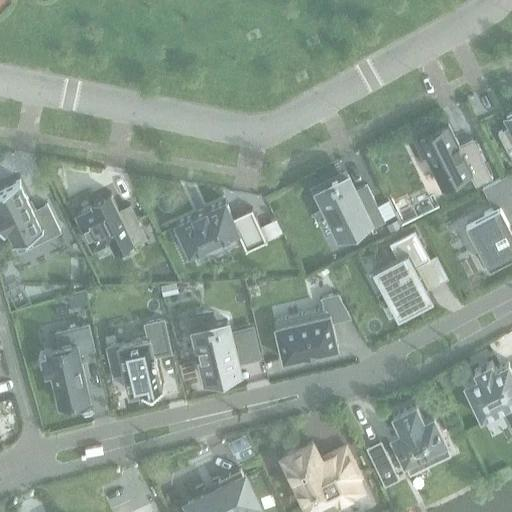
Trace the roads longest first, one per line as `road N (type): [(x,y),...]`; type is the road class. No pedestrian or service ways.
road 1 (residential): [(511,308),(357,379),(43,452),(0,480)]
road 2 (residential): [(499,0),(266,134),(0,77)]
